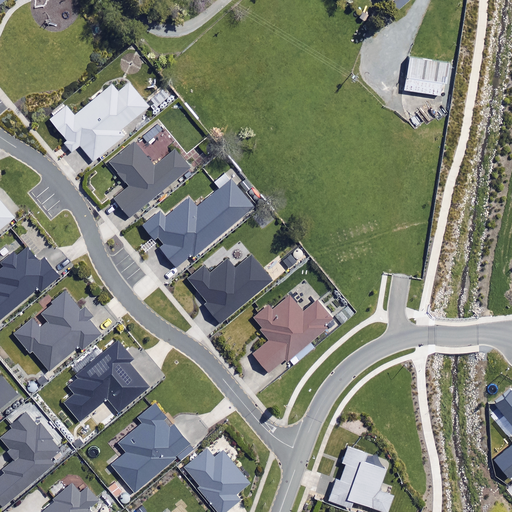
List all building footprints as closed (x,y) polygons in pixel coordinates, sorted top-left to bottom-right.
[(408,0),(388,0),(397,10),(408,0)] [(450,63),(410,57),(404,91),(440,96),(442,83),(446,84),(450,63)] [(149,104),(129,80),(118,90),(112,82),(75,113),(66,103),(50,117),(67,138),(64,141),(72,150),(80,143),(93,159),(123,133),(120,129),(149,104)] [(157,105),(170,95),(165,88),(152,99),(157,105)] [(163,129),(156,121),(141,133),(148,141),(163,129)] [(155,165),(134,141),(110,161),(129,185),(115,197),(131,216),(190,166),(175,149),(155,165)] [(464,143),(452,141),(448,160),(459,162),(464,143)] [(143,224),(155,238),(157,236),(163,242),(160,245),(176,265),(191,253),(193,255),(253,205),(231,177),(196,206),(188,195),(165,214),(162,209),(143,224)] [(0,226),(13,215),(0,199),(0,226)] [(15,249),(0,261),(0,264),(0,265),(0,317),(38,286),(41,290),(60,274),(45,256),(40,260),(26,244),(17,251),(15,249)] [(272,278),(251,253),(235,266),(228,257),(210,271),(204,264),(187,277),(206,300),(204,302),(221,321),(272,278)] [(296,261),(290,254),(282,261),(289,268),(296,261)] [(80,305),(66,288),(40,310),(48,319),(41,325),(33,316),(14,332),(30,351),(32,349),(49,369),(79,344),(82,347),(100,331),(88,316),(91,313),(82,302),(80,305)] [(288,360),(294,355),(298,360),(329,334),(325,329),(334,321),(316,300),(303,310),(289,294),(272,308),(268,302),(253,315),(262,325),(260,327),(268,337),(252,351),(268,370),(284,356),(288,360)] [(133,357),(118,339),(67,383),(75,392),(64,402),(79,420),(105,398),(116,412),(149,385),(128,361),(133,357)] [(0,405),(16,392),(0,372),(0,405)] [(511,445),(494,460),(509,479),(511,476),(511,390),(495,405),(511,424),(511,445)] [(190,442),(156,401),(138,416),(142,422),(119,442),(126,450),(111,463),(134,491),(173,458),(172,457),(190,442)] [(287,410),(278,404),(272,414),(280,420),(287,410)] [(1,435),(10,446),(8,448),(15,457),(3,468),(6,471),(0,475),(0,499),(3,503),(55,459),(51,454),(59,447),(27,409),(11,423),(12,425),(1,435)] [(214,456),(206,446),(184,465),(199,483),(197,485),(220,511),(222,511),(239,497),(235,492),(250,479),(223,448),(214,456)] [(368,454),(347,447),(342,463),(345,464),(340,480),(336,479),(328,501),(352,509),(354,502),(382,511),(388,511),(394,496),(380,491),(387,470),(365,462),(368,454)] [(81,491),(72,482),(40,511),(41,511),(93,511),(88,506),(98,496),(88,485),(81,491)]
